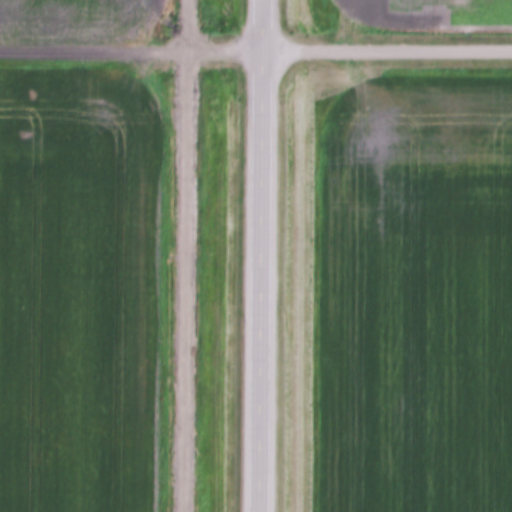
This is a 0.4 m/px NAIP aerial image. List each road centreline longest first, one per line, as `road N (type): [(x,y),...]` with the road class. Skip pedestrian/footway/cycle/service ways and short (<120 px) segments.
road 1 (primary): [(255,511),(259,0)]
road 2 (track): [(0,51),(259,51)]
road 3 (residential): [(259,51),(511,45)]
